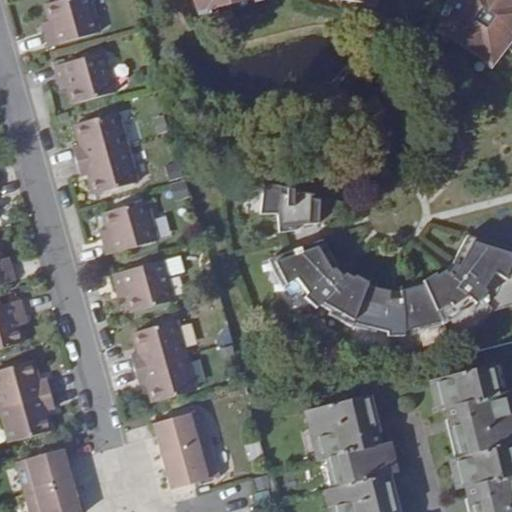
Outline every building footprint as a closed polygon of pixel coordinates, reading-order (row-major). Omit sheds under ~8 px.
[(52,33),(45,35),(48,50),(99,37),(88,0),(71,0),(46,6),(50,25),(52,33)] [(180,0),(182,4),(185,3),(187,3),(192,14),(222,5),(243,0),(339,0),(368,4),(369,0),(180,0)] [(243,0),(222,5),(192,14),(187,3),(185,3),(191,18),(223,9),(255,1),(255,0),(243,0)] [(444,0),(436,17),(438,19),(441,20),(435,31),(461,47),(488,64),(491,61),(501,48),(503,49),(511,53),(511,54),(511,3),(507,0),(444,0)] [(441,20),(438,19),(432,33),(487,69),(491,63),(491,61),(488,64),(461,47),(435,31),(441,20)] [(42,28),(45,35),(52,33),(50,25),(42,28)] [(501,48),(491,61),(491,63),(503,49),(501,48)] [(66,82),(69,92),(74,108),(115,96),(104,56),(53,69),(58,84),(66,82)] [(60,94),(69,92),(66,82),(58,84),(60,94)] [(136,186),(127,151),(117,117),(76,127),(81,148),(72,151),(76,164),(80,179),(89,177),(95,198),(136,186)] [(305,203),(305,198),(257,187),(252,196),(252,219),(270,219),(271,237),(290,235),(288,230),(312,228),(313,204),(305,203)] [(110,242),(102,245),(106,259),(156,246),(145,205),(103,216),(108,233),(110,242)] [(99,235),(102,245),(110,242),(108,233),(99,235)] [(511,253),(462,238),(447,266),(450,268),(442,276),(440,274),(432,280),(429,276),(417,284),(418,288),(394,294),(395,302),(383,302),(384,295),(374,295),(375,291),(361,287),(360,290),(338,277),(336,280),(329,273),(331,271),(315,244),(268,262),(282,289),(292,282),(304,297),(300,300),(312,311),(316,308),(327,315),(324,318),(347,329),(372,335),(373,331),(385,332),(385,337),(402,336),(401,331),(415,329),(415,332),(440,323),(458,312),(456,309),(465,301),(469,305),(475,299),(480,293),(476,289),(487,274),(498,280),(511,253)] [(0,264),(1,270),(10,268),(8,260),(0,261),(0,264)] [(179,260),(161,265),(166,282),(184,277),(179,260)] [(0,287),(15,284),(10,268),(1,270),(0,264),(0,287)] [(111,279),(115,294),(124,292),(126,301),(131,317),(173,305),(166,282),(161,265),(111,279)] [(447,266),(440,274),(442,276),(450,268),(447,266)] [(338,277),(331,271),(329,273),(336,280),(338,277)] [(124,292),(115,294),(118,303),(126,301),(124,292)] [(394,294),(384,295),(383,302),(395,302),(394,294)] [(15,322),(25,319),(20,304),(0,309),(0,352),(23,347),(18,330),(15,322)] [(511,333),(469,344),(471,353),(511,342),(511,314),(509,315),(511,328),(511,333)] [(28,328),(25,319),(15,322),(18,330),(28,328)] [(193,396),(183,361),(174,327),(134,337),(139,359),(130,360),(134,375),(137,389),(147,387),(152,407),(193,396)] [(449,488),(457,487),(462,511),(511,511),(511,459),(508,445),(511,444),(511,423),(504,392),(497,393),(490,363),(423,380),(430,409),(438,408),(450,459),(442,461),(449,488)] [(54,412),(50,398),(46,383),(37,385),(32,365),(0,373),(0,413),(9,446),(50,435),(45,415),(54,412)] [(321,511),(392,511),(384,475),(392,473),(385,443),(377,445),(365,394),(297,411),(310,461),(318,459),(325,489),(317,491),(321,511)] [(217,482),(208,449),(199,416),(151,429),(154,441),(160,462),(170,495),(217,482)] [(79,511),(72,485),(66,464),(63,452),(14,464),(23,498),(27,511),(79,511)]
